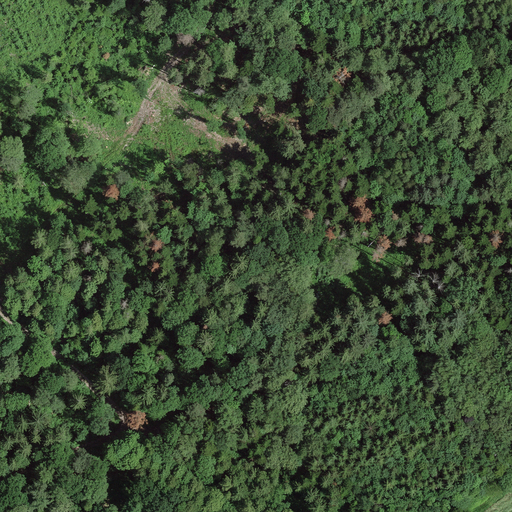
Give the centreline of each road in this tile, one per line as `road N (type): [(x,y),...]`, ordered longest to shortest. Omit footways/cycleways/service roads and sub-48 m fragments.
road 1 (track): [(0,481),(137,428),(511,330)]
road 2 (track): [(212,0),(206,23),(119,144),(0,288)]
road 3 (track): [(0,312),(239,511)]
